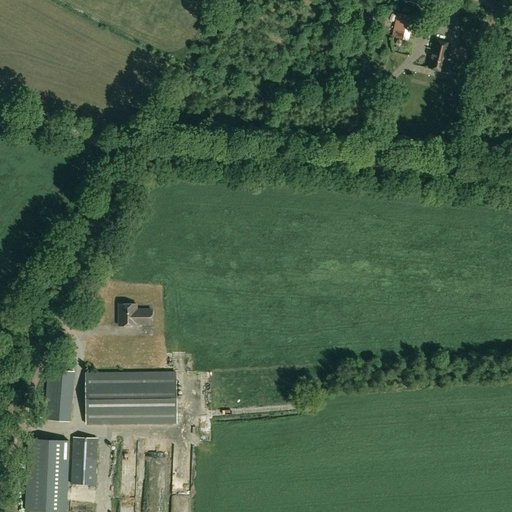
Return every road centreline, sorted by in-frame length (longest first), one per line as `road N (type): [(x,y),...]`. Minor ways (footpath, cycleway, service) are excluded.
road 1 (unclassified): [(511,177),(141,149),(0,113)]
road 2 (track): [(0,490),(27,403),(134,148)]
